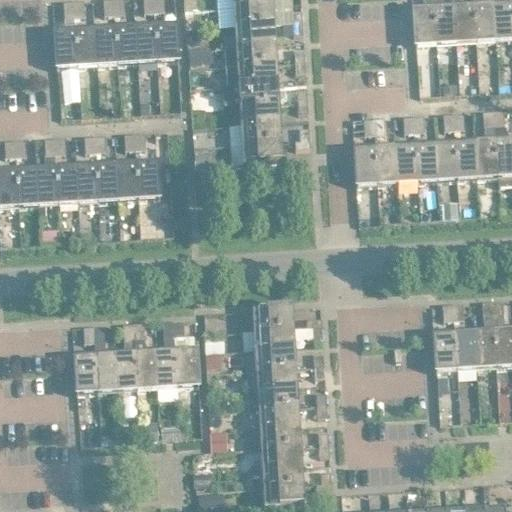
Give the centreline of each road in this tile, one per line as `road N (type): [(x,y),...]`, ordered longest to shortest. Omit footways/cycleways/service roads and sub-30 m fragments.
road 1 (tertiary): [(0,279),(346,257)]
road 2 (residential): [(449,453),(354,457),(351,383)]
road 3 (tertiary): [(346,257),(511,247)]
road 4 (residential): [(346,257),(339,99)]
